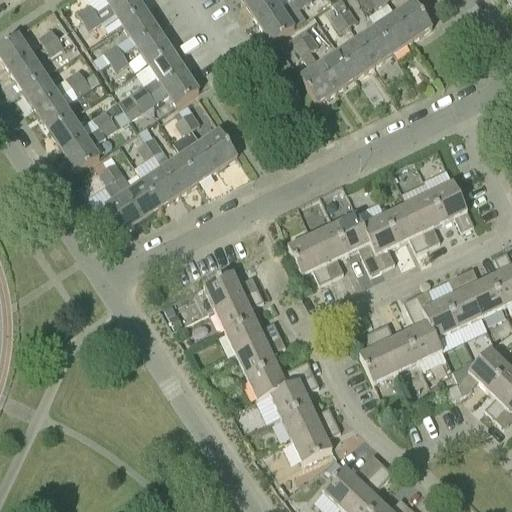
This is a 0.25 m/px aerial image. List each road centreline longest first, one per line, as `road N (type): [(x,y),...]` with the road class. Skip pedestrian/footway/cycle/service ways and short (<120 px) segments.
road 1 (residential): [(102,284),(461,112)]
road 2 (residential): [(407,469),(348,413),(311,330),(511,238)]
road 3 (residential): [(253,511),(102,284)]
road 4 (residential): [(102,284),(0,128)]
road 5 (residential): [(511,465),(478,432),(407,469)]
